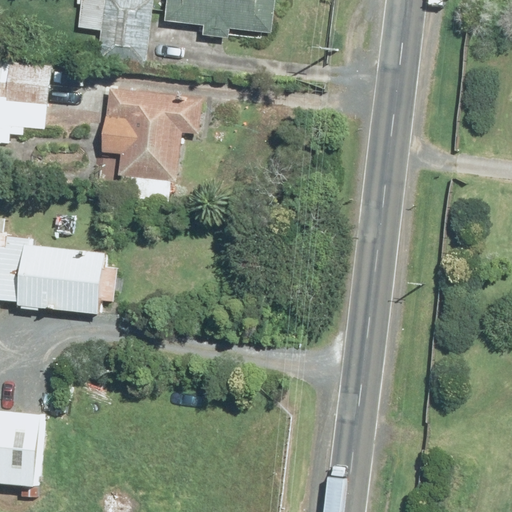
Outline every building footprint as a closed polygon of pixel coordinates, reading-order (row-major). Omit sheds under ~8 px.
[(155,0),(83,0),(82,25),(102,26),(100,59),(151,63),(155,0)] [(279,0),(168,0),(167,23),(206,25),(206,34),(237,36),(238,28),(277,31),(279,0)] [(57,54),(0,49),(0,138),(10,140),(11,125),(51,127),(57,54)] [(207,89),(115,82),(110,151),(124,152),(123,174),(182,177),(184,132),(204,133),(207,89)] [(0,300),(37,303),(112,310),(116,246),(34,241),(35,230),(0,227),(0,300)] [(57,406),(0,402),(0,486),(52,489),(57,406)]
